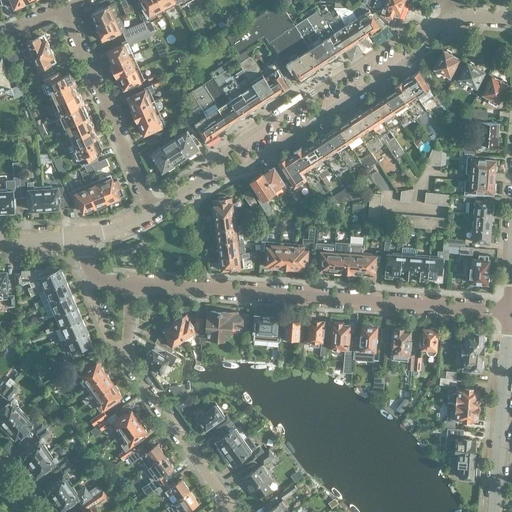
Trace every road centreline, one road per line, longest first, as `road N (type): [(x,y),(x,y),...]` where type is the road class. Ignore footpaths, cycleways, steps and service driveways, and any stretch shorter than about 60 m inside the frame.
road 1 (residential): [(510,309),(133,283)]
road 2 (residential): [(220,167),(237,172),(415,58),(427,31)]
road 3 (residential): [(427,31),(400,35),(223,150),(220,167)]
road 4 (residential): [(153,209),(62,6)]
road 5 (residential): [(129,355),(235,511)]
road 6 (residential): [(494,511),(508,351)]
